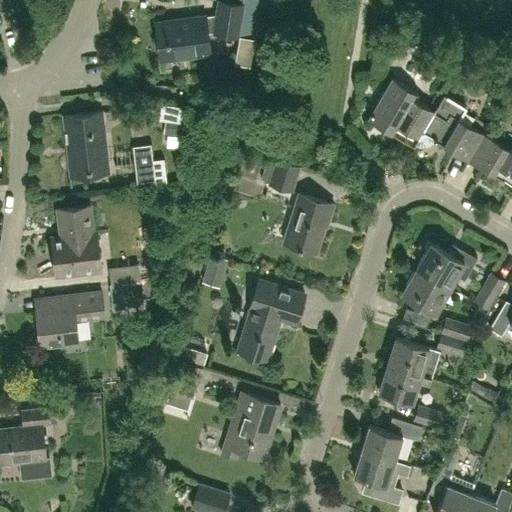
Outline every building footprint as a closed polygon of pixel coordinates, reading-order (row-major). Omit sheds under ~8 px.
[(215,31),(238,35),(244,5),(221,1),(218,15),(206,15),(157,21),(161,59),(212,52),(209,32),(215,31)] [(255,38),(239,36),(234,63),(250,65),(255,38)] [(435,110),(434,109),(412,96),(415,90),(392,76),(369,118),(416,146),(424,132),(423,131),(435,110)] [(443,93),(434,109),(435,110),(423,131),(424,132),(469,158),(485,132),(460,117),(467,106),(443,93)] [(165,103),(164,119),(186,120),(186,104),(165,103)] [(63,115),(65,123),(62,124),(65,149),(68,148),(71,176),(93,173),(93,168),(106,166),(102,133),(106,133),(103,110),(63,115)] [(511,147),(485,132),(469,158),(511,183),(511,147)] [(132,145),(137,186),(155,183),(151,143),(132,145)] [(262,179),(271,182),(293,189),(301,166),(270,156),(262,179)] [(157,158),(160,184),(171,182),(168,157),(157,158)] [(372,219),(385,204),(366,188),(354,203),(372,219)] [(328,227),(336,203),(300,191),(284,241),(318,252),(325,226),(328,227)] [(66,235),(52,236),(57,275),(101,270),(97,230),(94,231),(91,204),(58,208),(60,227),(65,226),(66,235)] [(432,242),(418,267),(450,286),(457,274),(466,279),(478,257),(452,242),(447,251),(432,242)] [(110,282),(140,278),(138,263),(109,266),(110,282)] [(436,311),(450,286),(418,267),(404,292),(436,311)] [(475,300),(482,304),(488,308),(504,279),(491,272),(475,300)] [(252,308),(239,350),(268,359),(281,317),(296,322),(306,292),(261,278),(251,307),(252,308)] [(78,340),(76,319),(105,315),(102,290),(35,298),(36,310),(39,345),(78,340)] [(511,304),(505,300),(490,327),(502,334),(510,320),(511,321),(511,304)] [(472,325),(446,316),(442,330),(468,339),(472,325)] [(467,340),(442,332),(437,345),(463,353),(467,340)] [(398,336),(389,363),(432,376),(440,349),(430,347),(430,346),(398,336)] [(171,389),(193,396),(203,366),(180,359),(171,389)] [(429,384),(432,376),(389,363),(381,390),(414,400),(420,381),(429,384)] [(242,390),(223,452),(236,456),(239,449),(265,457),(282,403),(242,390)] [(175,405),(192,409),(194,400),(178,396),(175,405)] [(445,412),(420,404),(415,418),(441,426),(445,412)] [(0,425),(0,462),(25,460),(26,476),(50,474),(49,457),(46,457),(43,422),(50,422),(49,405),(21,408),(23,423),(0,425)] [(363,448),(397,459),(405,434),(419,439),(423,425),(393,416),(389,429),(371,424),(363,448)] [(411,464),(397,460),(397,459),(363,448),(355,473),(368,478),(364,487),(368,492),(400,501),(404,489),(395,486),(399,472),(408,475),(411,464)] [(147,451),(146,455),(144,461),(176,472),(179,462),(147,451)] [(464,511),(472,492),(471,491),(475,481),(452,473),(454,468),(441,462),(430,491),(443,496),(436,511),(464,511)] [(224,511),(231,492),(200,483),(192,505),(212,511),(224,511)] [(507,511),(511,502),(511,490),(503,487),(497,501),(472,492),(464,511),(507,511)]
